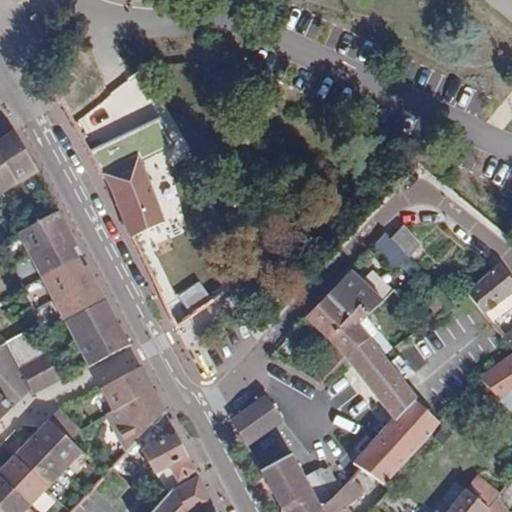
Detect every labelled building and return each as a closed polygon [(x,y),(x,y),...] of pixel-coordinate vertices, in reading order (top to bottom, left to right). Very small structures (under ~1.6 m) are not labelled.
[(93,162),(102,178),(106,179),(104,173),(119,168),(63,75),(48,82),(93,162)] [(16,186),(37,172),(31,161),(9,132),(0,138),(0,158),(11,176),(16,186)] [(0,195),(16,186),(11,176),(0,158),(0,195)] [(106,179),(129,237),(132,236),(167,222),(142,159),(119,168),(104,173),(106,179)] [(36,224),(20,232),(32,255),(70,234),(59,213),(36,224)] [(420,246),(403,226),(390,239),(406,258),(417,249),(420,246)] [(70,234),(32,255),(43,276),(81,256),(70,234)] [(390,239),(385,234),(373,247),(393,270),(406,258),(390,239)] [(414,267),(424,257),(417,249),(406,258),(414,267)] [(81,256),(43,276),(54,298),(93,278),(81,256)] [(206,281),(202,285),(213,301),(235,285),(217,261),(200,273),(206,281)] [(511,295),(511,279),(499,264),(494,269),(466,293),(468,296),(484,316),(511,295)] [(383,301),(377,294),(351,270),(328,295),(350,318),(360,307),(367,317),(383,301)] [(54,298),(66,321),(105,301),(99,291),(93,278),(54,298)] [(394,291),(386,283),(377,294),(383,301),(394,291)] [(438,317),(449,308),(434,291),(424,300),(433,311),(438,317)] [(360,307),(350,318),(328,295),(305,320),(331,344),(345,359),(368,337),(358,325),(367,317),(360,307)] [(490,324),(511,307),(511,295),(484,316),(490,324)] [(66,321),(77,344),(116,323),(105,301),(66,321)] [(438,317),(433,311),(419,321),(423,328),(438,317)] [(77,344),(88,365),(128,345),(116,323),(77,344)] [(511,350),(511,329),(502,338),(511,350)] [(32,330),(6,341),(13,355),(38,342),(36,337),(32,330)] [(394,350),(380,333),(371,339),(384,357),(394,350)] [(384,357),(371,339),(368,337),(345,359),(351,366),(392,418),(365,450),(356,440),(361,434),(354,425),(336,440),(355,465),(359,468),(386,484),(389,480),(426,441),(440,424),(414,401),(416,399),(384,357)] [(31,361),(45,355),(38,342),(13,355),(19,367),(31,361)] [(511,354),(479,377),(500,401),(511,391),(511,354)] [(19,367),(32,393),(44,387),(31,361),(19,367)] [(139,367),(101,387),(112,410),(151,389),(139,367)] [(105,414),(117,438),(164,413),(155,397),(151,389),(112,410),(105,414)] [(288,423),(269,395),(232,420),(251,448),(288,423)] [(0,396),(0,418),(11,407),(0,396)] [(80,452),(69,441),(78,432),(57,411),(47,422),(31,439),(64,470),(80,452)] [(158,473),(166,487),(194,472),(175,436),(144,452),(155,475),(158,473)] [(64,470),(31,439),(13,457),(46,489),(64,470)] [(317,511),(328,506),(296,450),(262,470),(287,511),(317,511)] [(46,489),(13,457),(0,470),(0,479),(29,508),(46,489)] [(351,511),(348,508),(367,491),(351,478),(335,498),(328,506),(317,511),(351,511)] [(25,511),(29,508),(0,479),(0,511),(25,511)] [(214,511),(197,479),(174,492),(173,489),(152,511),(214,511)] [(487,511),(490,509),(465,490),(447,511),(487,511)] [(509,511),(499,497),(490,509),(487,511),(509,511)]
